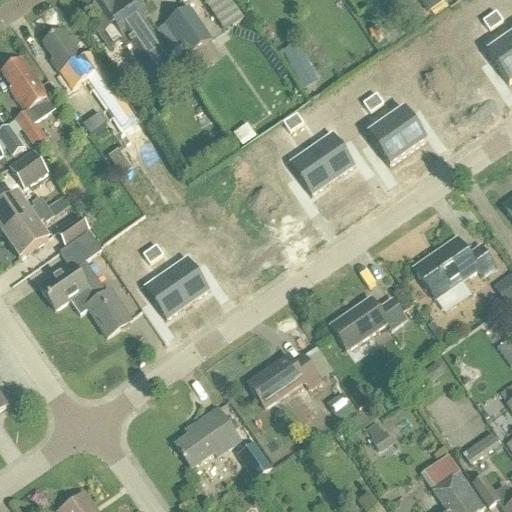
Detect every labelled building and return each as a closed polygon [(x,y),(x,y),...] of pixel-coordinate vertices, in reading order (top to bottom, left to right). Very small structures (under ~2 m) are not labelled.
[(132,33),(131,33),(125,24),(126,23),(126,24),(127,23),(116,7),(113,9),(106,0),(87,0),(80,5),(94,24),(90,26),(105,48),(116,40),(124,51),(129,48),(141,66),(150,68),(157,79),(173,68),(144,25),(132,33)] [(173,0),(180,9),(192,0),(173,0)] [(472,2),(462,9),(469,18),(479,12),(472,2)] [(164,30),(186,63),(211,46),(189,13),(164,30)] [(489,22),(496,32),(502,27),(496,17),(489,22)] [(496,32),(489,22),(482,27),(489,37),(496,32)] [(367,35),(376,48),(382,44),(373,31),(367,35)] [(62,35),(42,49),(53,64),(50,66),(60,80),(83,64),(62,35)] [(511,55),(505,45),(486,58),(509,90),(511,87),(511,55)] [(318,87),(297,49),(282,57),(303,95),(318,87)] [(9,95),(19,109),(25,118),(15,125),(33,152),(45,144),(34,129),(54,115),(47,104),(49,102),(21,63),(1,77),(12,93),(9,95)] [(456,126),(479,111),(458,81),(468,74),(461,63),(428,86),(456,126)] [(398,100),(407,112),(413,108),(404,95),(398,100)] [(376,100),(369,104),(376,114),(383,110),(376,100)] [(349,135),(359,129),(340,102),(330,108),(349,135)] [(369,104),(363,109),(370,119),(376,114),(369,104)] [(404,115),(385,128),(408,160),(426,147),(404,115)] [(82,130),(90,141),(106,130),(99,119),(82,130)] [(290,124),(296,134),(303,130),(296,120),(290,124)] [(246,146),(261,138),(254,124),(239,131),(246,146)] [(296,134),(290,124),(283,129),(290,139),(296,134)] [(385,128),(367,140),(389,173),(408,160),(385,128)] [(0,133),(0,150),(9,162),(21,153),(5,130),(0,133)] [(332,140),(311,155),(333,187),(354,172),(332,140)] [(274,171),(283,164),(275,152),(265,158),(274,171)] [(311,155),(289,170),(311,202),(333,187),(311,155)] [(117,156),(108,162),(121,181),(130,175),(117,156)] [(32,158),(8,175),(16,185),(23,195),(46,179),(32,158)] [(271,170),(261,177),(270,191),(280,184),(271,170)] [(0,196),(0,203),(4,209),(16,200),(23,195),(16,185),(0,196)] [(232,209),(255,241),(273,228),(251,196),(232,209)] [(0,211),(0,236),(4,242),(47,213),(40,203),(32,209),(34,212),(28,216),(16,200),(4,209),(0,211)] [(255,241),(232,209),(214,222),(236,254),(255,241)] [(4,242),(20,265),(48,246),(37,230),(43,226),(46,229),(54,223),(47,213),(4,242)] [(57,240),(65,251),(88,236),(80,224),(57,240)] [(179,235),(166,244),(175,258),(188,248),(179,235)] [(70,307),(76,316),(93,304),(95,306),(106,299),(85,268),(101,257),(88,238),(59,258),(69,274),(39,294),(55,317),(70,307)] [(413,275),(434,306),(478,276),(482,283),(495,274),(480,252),(468,261),(457,245),(413,275)] [(156,252),(149,256),(156,266),(163,262),(156,252)] [(150,271),(156,266),(149,256),(143,261),(150,271)] [(187,265),(165,279),(188,312),(209,297),(187,265)] [(511,278),(494,290),(506,309),(511,305),(511,278)] [(165,279),(144,294),(166,326),(188,312),(165,279)] [(89,316),(108,344),(131,328),(110,296),(106,299),(95,306),(93,304),(76,316),(80,322),(89,316)] [(349,319),(351,320),(331,334),(347,357),(387,330),(390,336),(405,325),(392,306),(378,315),(370,304),(349,319)] [(511,353),(506,346),(496,354),(503,363),(511,355),(511,353)] [(293,370),(287,362),(247,389),(264,414),(304,388),(308,394),(320,387),(304,362),(293,370)] [(217,415),(191,433),(194,437),(174,451),(190,475),(213,460),(215,464),(239,448),(217,415)] [(368,447),(379,462),(393,452),(382,437),(368,447)] [(481,511),(458,478),(451,483),(440,467),(421,480),(442,511),(481,511)] [(490,511),(497,508),(499,511),(511,511),(511,504),(504,493),(494,499),(483,483),(472,491),(486,511),(490,511)] [(66,511),(92,511),(84,500),(66,511)]
